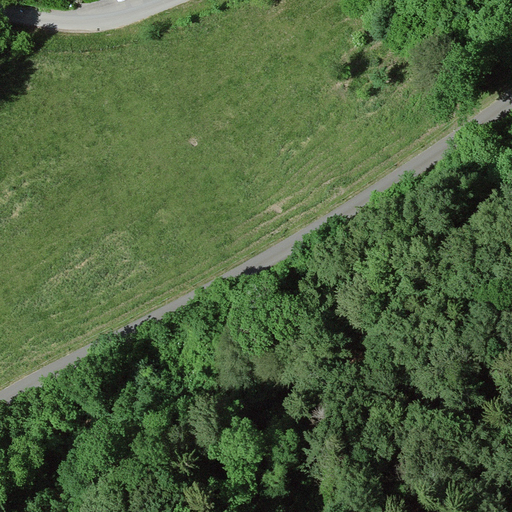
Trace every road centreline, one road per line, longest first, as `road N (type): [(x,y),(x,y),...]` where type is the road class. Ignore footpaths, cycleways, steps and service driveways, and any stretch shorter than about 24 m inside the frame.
road 1 (unclassified): [(0,403),(270,259),(511,103)]
road 2 (residential): [(165,0),(98,18),(0,10)]
